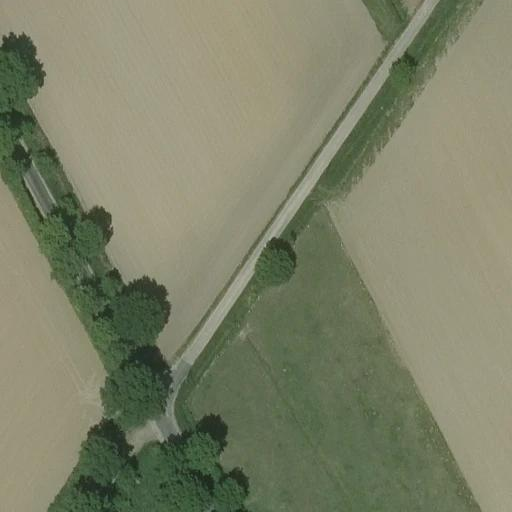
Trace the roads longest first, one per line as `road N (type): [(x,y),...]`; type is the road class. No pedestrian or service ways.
road 1 (unclassified): [(155,409),(433,0)]
road 2 (unclassified): [(0,122),(155,409)]
road 3 (track): [(155,409),(85,511)]
